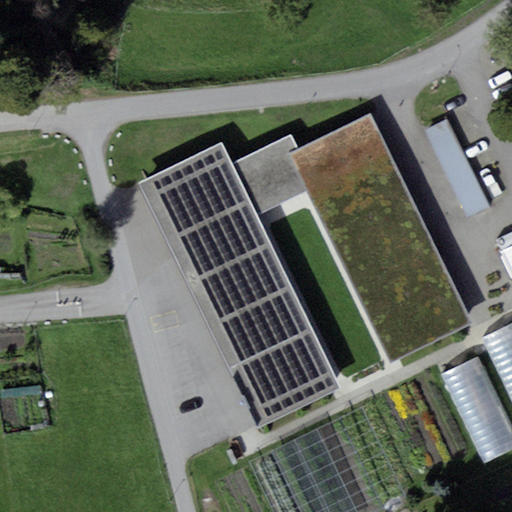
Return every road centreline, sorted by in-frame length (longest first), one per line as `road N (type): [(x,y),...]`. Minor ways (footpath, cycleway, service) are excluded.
road 1 (track): [(189,511),(83,114)]
road 2 (unclassified): [(392,78),(0,123)]
road 3 (residential): [(511,7),(449,55),(392,78)]
